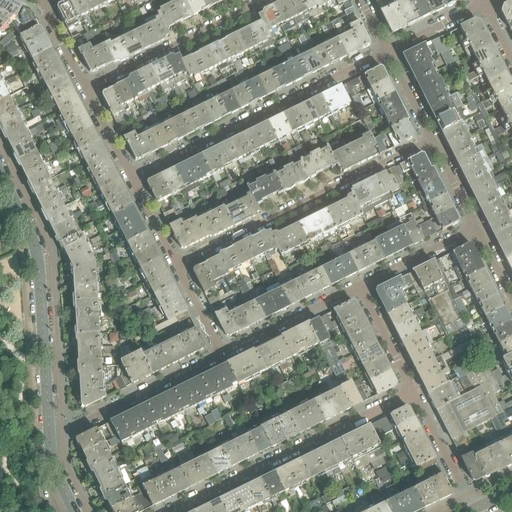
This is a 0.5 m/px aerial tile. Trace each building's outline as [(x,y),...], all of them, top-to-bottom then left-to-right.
[(0,0),(0,31),(8,24),(15,16),(17,17),(22,7),(8,0),(0,0)] [(87,21),(84,16),(88,14),(81,0),(70,0),(60,5),(58,11),(68,30),(78,26),(80,25),(87,21)] [(81,0),(88,14),(116,0),(81,0)] [(192,17),(183,0),(179,0),(170,5),(167,0),(154,7),(157,15),(167,32),(168,31),(169,28),(174,26),(175,25),(183,21),(192,17)] [(220,3),(218,0),(183,0),(192,17),(201,12),(210,8),(220,3)] [(322,8),(317,0),(287,0),(285,1),(294,19),(315,8),(317,10),(322,8)] [(352,9),(347,0),(317,0),(322,8),(325,13),(342,4),(346,11),(344,12),(344,13),(352,9)] [(406,27),(392,0),(374,0),(392,34),(406,27)] [(431,16),(423,0),(392,0),(406,27),(407,28),(431,16)] [(447,8),(443,0),(423,0),(431,16),(447,8)] [(284,24),(294,19),(285,1),(263,12),(262,15),(259,17),(260,20),(268,35),(272,33),(273,33),(271,30),(280,25),(286,38),(277,42),(280,47),(289,43),(287,39),(291,37),(287,30),(284,24)] [(511,2),(502,7),(501,12),(510,30),(511,29),(511,2)] [(36,21),(35,18),(33,15),(31,14),(30,13),(29,11),(24,8),(20,17),(22,21),(25,27),(36,21)] [(355,15),(352,9),(344,13),(346,16),(345,16),(347,19),(355,15)] [(168,36),(167,32),(157,15),(144,21),(144,20),(140,22),(143,28),(133,32),(142,51),(151,47),(156,45),(160,43),(164,41),(164,40),(165,38),(168,36)] [(370,44),(359,22),(355,15),(347,19),(345,16),(331,23),(338,38),(340,37),(350,56),(356,53),(369,46),(370,44)] [(273,45),(271,41),(275,39),(272,33),(268,35),(260,20),(259,21),(258,24),(258,25),(253,27),(248,29),(244,31),(235,36),(244,54),(258,48),(260,52),(273,45)] [(51,49),(36,21),(25,27),(26,28),(29,34),(21,38),(25,46),(21,48),(24,53),(27,51),(31,59),(51,49)] [(491,47),(479,23),(474,21),(460,28),(464,36),(458,39),(460,44),(461,45),(464,50),(469,48),(473,56),(491,47)] [(79,51),(103,40),(98,29),(98,30),(97,29),(80,37),(82,40),(75,44),(79,51)] [(142,51),(133,32),(111,44),(109,42),(105,44),(115,62),(118,61),(120,62),(121,62),(124,60),(125,60),(133,56),(142,51)] [(79,34),(72,38),(75,44),(82,40),(80,37),(79,34)] [(244,54),(235,36),(226,40),(217,45),(208,49),(218,68),(244,54)] [(307,44),(303,36),(298,38),(301,45),(304,46),(307,44)] [(338,62),(350,56),(340,37),(338,38),(311,51),(321,70),(330,66),(338,62)] [(436,71),(431,60),(430,58),(431,58),(430,55),(435,52),(437,56),(440,54),(446,67),(447,66),(454,62),(449,52),(449,51),(446,46),(442,37),(405,55),(405,56),(404,58),(416,82),(436,71)] [(115,62),(105,44),(103,40),(79,51),(90,73),(92,73),(93,74),(105,67),(115,62)] [(17,49),(13,42),(5,47),(9,54),(17,49)] [(453,43),(446,46),(449,51),(453,49),(455,48),(453,43)] [(505,74),(491,47),(473,56),(477,64),(472,66),(475,72),(467,76),(469,82),(483,75),(487,84),(505,74)] [(321,70),(311,51),(303,56),(299,48),(294,50),(298,58),(284,65),(294,84),(303,79),(307,77),(312,75),(321,70)] [(65,76),(51,49),(31,59),(45,86),(65,76)] [(218,68),(208,49),(199,54),(190,58),(191,58),(186,61),(185,60),(182,59),(181,60),(190,78),(194,76),(195,79),(218,68)] [(11,59),(19,55),(17,50),(9,55),(11,59)] [(453,50),(449,52),(454,62),(455,65),(459,63),(453,50)] [(189,79),(189,78),(190,78),(181,60),(179,56),(175,58),(172,57),(168,59),(160,63),(151,68),(160,85),(163,92),(171,88),(172,91),(178,88),(181,96),(185,94),(181,86),(178,88),(176,85),(189,79)] [(19,64),(16,58),(12,60),(16,68),(21,65),(20,63),(19,64)] [(294,84),(284,65),(275,69),(269,58),(265,60),(268,67),(258,72),(261,77),(258,78),(267,97),(276,93),(285,88),(294,84)] [(244,70),(239,60),(233,63),(238,73),(244,70)] [(8,81),(14,78),(17,76),(14,72),(1,79),(0,76),(0,74),(5,72),(2,66),(0,66),(0,101),(10,97),(3,83),(8,81)] [(137,97),(160,85),(151,68),(142,72),(137,74),(133,76),(129,78),(130,78),(129,81),(125,83),(134,101),(138,99),(137,97)] [(395,94),(382,69),(380,68),(364,76),(371,90),(377,103),(395,94)] [(449,97),(436,71),(416,82),(429,107),(449,97)] [(243,84),(238,73),(234,75),(239,86),(243,84)] [(511,104),(511,87),(505,74),(487,84),(491,91),(486,93),(492,105),(496,103),(501,111),(511,104)] [(78,102),(70,86),(65,76),(45,86),(58,112),(78,102)] [(258,101),(267,97),(258,78),(231,92),(240,110),(249,106),(253,104),(258,102),(258,101)] [(358,95),(354,88),(360,84),(357,79),(346,85),(352,98),(358,95)] [(240,110),(231,92),(222,96),(219,88),(221,86),(219,82),(217,83),(211,86),(217,98),(204,105),(213,124),(222,119),(231,115),(240,110)] [(134,101),(125,83),(116,88),(116,87),(103,94),(102,96),(117,125),(124,122),(120,115),(129,110),(127,105),(134,101)] [(202,90),(199,83),(194,86),(197,92),(202,90)] [(473,91),(469,83),(465,84),(470,93),(473,91)] [(349,105),(354,102),(352,98),(346,85),(309,103),(318,121),(331,115),(332,117),(334,121),(338,119),(335,113),(350,105),(349,105)] [(480,104),(473,91),(470,93),(476,106),(480,104)] [(156,101),(152,92),(147,94),(152,104),(156,101)] [(409,121),(395,94),(377,103),(391,130),(407,122),(409,121)] [(363,107),(358,95),(352,98),(354,102),(358,110),(363,107)] [(24,124),(10,97),(0,101),(0,126),(1,128),(0,130),(3,135),(24,124)] [(38,106),(49,100),(47,97),(36,103),(38,106)] [(456,110),(449,97),(429,107),(442,133),(462,123),(460,119),(464,116),(460,108),(456,110)] [(204,128),(213,124),(204,105),(201,99),(192,103),(195,109),(177,118),(186,137),(195,132),(195,133),(204,128)] [(478,110),(473,101),(467,104),(472,113),(478,110)] [(92,128),(80,105),(78,102),(58,112),(72,138),(92,128)] [(291,135),(318,121),(309,103),(282,116),(291,135)] [(488,118),(481,103),(480,104),(476,106),(483,120),(488,118)] [(511,104),(501,111),(504,118),(500,121),(503,127),(495,130),(498,137),(506,133),(506,132),(510,130),(511,133),(511,104)] [(48,117),(44,111),(39,113),(43,120),(48,117)] [(372,122),(369,116),(368,113),(361,117),(365,126),(372,122)] [(485,127),(479,115),(474,118),(479,129),(485,127)] [(280,140),(291,135),(282,116),(254,130),(263,149),(276,142),(280,150),(282,149),(284,154),(288,151),(286,147),(284,148),(280,140)] [(336,124),(334,121),(332,117),(329,119),(333,126),(336,132),(339,131),(336,124)] [(177,141),(186,137),(177,118),(149,132),(159,150),(168,146),(177,142),(177,141)] [(494,131),(488,118),(483,120),(490,133),(494,131)] [(127,127),(126,124),(124,122),(117,125),(120,131),(127,127)] [(414,136),(408,125),(407,122),(391,130),(395,137),(390,140),(394,148),(399,146),(413,138),(414,136)] [(47,129),(44,123),(36,128),(39,134),(47,129)] [(475,149),(462,123),(442,133),(455,159),(475,149)] [(38,152),(24,124),(3,135),(5,140),(7,141),(15,155),(14,157),(17,162),(38,152)] [(50,134),(57,130),(56,128),(55,126),(48,130),(50,134)] [(105,154),(92,128),(72,138),(86,164),(105,154)] [(309,129),(306,131),(309,136),(311,140),(315,138),(313,134),(312,135),(309,129)] [(253,154),(263,149),(254,130),(228,143),(238,162),(247,157),(251,165),(255,163),(257,167),(271,160),(268,155),(267,156),(257,162),(253,154)] [(493,140),(488,130),(484,131),(489,141),(493,140)] [(495,130),(494,131),(490,133),(493,139),(498,137),(495,130)] [(159,150),(149,132),(143,135),(141,131),(124,139),(135,160),(137,161),(138,161),(150,155),(159,150)] [(377,149),(371,139),(369,135),(362,138),(363,140),(357,142),(367,162),(376,157),(377,155),(374,151),(377,149)] [(367,162),(357,142),(344,149),(342,144),(329,150),(337,166),(339,170),(340,172),(342,171),(343,173),(367,162)] [(235,183),(227,167),(238,162),(228,143),(202,156),(212,176),(222,171),(226,178),(225,178),(229,186),(232,184),(235,183)] [(60,155),(54,144),(48,147),(55,158),(60,155)] [(499,152),(496,145),(490,148),(493,155),(499,152)] [(337,166),(329,150),(327,147),(326,147),(327,149),(319,153),(318,151),(309,156),(310,157),(302,161),(301,159),(300,160),(301,161),(310,179),(310,180),(316,177),(315,175),(330,168),(331,169),(337,166)] [(488,174),(475,149),(455,159),(467,184),(488,174)] [(44,165),(49,163),(47,158),(42,161),(38,152),(17,162),(19,167),(21,168),(25,176),(28,183),(28,185),(30,190),(51,179),(44,165)] [(505,164),(500,152),(495,155),(501,167),(505,164)] [(510,158),(507,152),(501,155),(504,161),(510,158)] [(119,180),(105,154),(86,164),(99,191),(119,180)] [(415,178),(433,169),(427,156),(424,156),(424,155),(424,156),(421,155),(399,166),(403,174),(411,170),(415,178)] [(198,183),(212,176),(202,156),(175,170),(184,190),(187,194),(200,187),(198,183)] [(283,192),(310,179),(301,161),(300,161),(301,163),(293,167),(292,165),(283,170),(284,171),(276,175),(275,173),(274,174),(283,192)] [(403,184),(400,180),(394,168),(388,171),(391,177),(396,187),(403,184)] [(446,195),(439,182),(433,169),(415,178),(421,191),(418,193),(425,206),(446,195)] [(184,190),(175,170),(149,182),(148,185),(157,203),(171,196),(184,190)] [(274,174),(274,173),(273,174),(272,174),(273,176),(266,179),(265,178),(255,182),(256,184),(249,188),(248,186),(246,186),(250,194),(257,206),(262,203),(261,202),(277,194),(277,196),(283,193),(283,192),(274,174)] [(396,187),(391,177),(389,178),(387,173),(384,173),(375,177),(385,197),(391,193),(392,195),(399,192),(397,187),(396,187)] [(501,200),(488,174),(467,184),(481,210),(501,200)] [(387,202),(385,197),(375,177),(351,189),(352,191),(350,192),(351,194),(352,196),(358,210),(366,206),(368,210),(374,207),(374,208),(387,202)] [(65,207),(58,193),(51,179),(30,190),(33,195),(35,196),(38,203),(42,211),(42,212),(44,218),(65,207)] [(132,207),(119,180),(99,191),(113,217),(132,207)] [(260,212),(257,206),(250,194),(246,196),(247,197),(238,202),(236,199),(232,201),(233,204),(224,209),(233,227),(233,228),(255,217),(256,214),(260,212)] [(459,221),(446,195),(425,206),(422,208),(425,213),(431,210),(442,231),(458,223),(459,221)] [(357,228),(353,221),(362,217),(358,210),(352,196),(348,198),(347,201),(326,212),(335,230),(349,223),(355,235),(359,234),(356,229),(357,228)] [(184,209),(178,198),(173,200),(174,202),(179,211),(180,211),(184,209)] [(511,226),(511,221),(501,200),(481,210),(494,235),(511,226)] [(92,212),(104,205),(103,202),(97,205),(95,202),(88,206),(92,212)] [(179,211),(174,202),(171,204),(170,207),(172,211),(175,210),(176,213),(179,211)] [(79,234),(72,221),(83,215),(81,211),(74,215),(73,213),(69,215),(65,207),(44,218),(47,223),(48,223),(56,238),(55,240),(57,243),(59,244),(79,234)] [(146,233),(132,207),(113,217),(126,243),(146,233)] [(233,227),(224,209),(197,222),(206,239),(209,237),(212,238),(217,235),(223,233),(222,233),(233,227)] [(177,215),(176,213),(175,210),(172,211),(163,215),(166,221),(173,217),(177,215)] [(386,216),(383,210),(376,213),(379,219),(381,218),(386,216)] [(206,239),(197,222),(188,227),(180,211),(179,211),(176,213),(177,215),(173,217),(175,221),(179,219),(181,222),(170,227),(181,249),(184,250),(189,247),(195,244),(194,244),(206,239)] [(308,243),(335,230),(326,212),(299,225),(308,243)] [(423,241),(417,228),(414,222),(410,215),(399,220),(400,222),(412,246),(423,241)] [(370,232),(384,225),(381,218),(379,219),(375,221),(367,225),(370,232)] [(437,234),(430,221),(417,228),(423,241),(437,234)] [(384,260),(412,246),(400,222),(386,228),(389,235),(375,242),(384,260)] [(308,243),(299,225),(278,235),(275,234),(272,236),(278,250),(282,257),(308,243)] [(511,257),(511,226),(494,235),(506,260),(511,257)] [(278,250),(272,236),(270,232),(266,234),(263,233),(242,244),(250,261),(260,256),(263,262),(267,260),(267,261),(271,258),(268,252),(272,250),(273,253),(278,250)] [(81,233),(79,234),(59,244),(62,249),(63,250),(68,260),(71,265),(70,267),(73,272),(95,261),(81,233)] [(160,260),(146,233),(126,243),(140,270),(160,260)] [(92,245),(102,239),(100,236),(90,241),(92,245)] [(384,260),(375,242),(348,255),(357,273),(384,260)] [(228,272),(250,261),(242,244),(220,254),(219,257),(216,259),(225,277),(229,275),(228,272)] [(484,270),(471,246),(469,245),(452,253),(458,267),(465,279),(484,270)] [(357,273),(348,255),(321,269),(330,287),(357,273)] [(225,277),(216,259),(194,270),(193,272),(204,294),(215,288),(218,295),(207,300),(210,306),(240,291),(239,289),(233,293),(225,277)] [(173,285),(160,261),(160,260),(140,270),(147,282),(143,284),(142,285),(149,298),(153,295),(173,285)] [(444,274),(437,260),(433,262),(440,276),(444,274)] [(98,301),(95,262),(95,261),(73,272),(72,273),(72,276),(73,277),(74,295),(73,296),(73,302),(98,301)] [(447,289),(440,276),(433,262),(413,273),(422,291),(425,296),(428,302),(445,337),(447,339),(462,331),(464,334),(466,332),(465,330),(467,329),(466,328),(473,324),(471,320),(463,323),(453,302),(454,302),(447,289)] [(330,287),(321,269),(295,282),(303,300),(330,287)] [(497,296),(490,283),(484,270),(465,279),(478,306),(497,296)] [(422,291),(413,273),(406,276),(412,286),(413,285),(417,294),(422,291)] [(450,287),(444,274),(440,276),(447,289),(450,287)] [(407,305),(401,292),(405,290),(412,286),(406,276),(377,290),(376,293),(387,315),(407,305)] [(303,300),(295,282),(268,295),(277,313),(303,300)] [(187,312),(173,285),(153,295),(167,322),(168,322),(170,321),(173,319),(176,318),(187,312)] [(249,292),(246,286),(239,289),(240,291),(242,295),(249,292)] [(458,300),(451,286),(450,287),(447,289),(454,302),(458,300)] [(277,313),(268,295),(266,291),(256,296),(258,300),(246,306),(246,305),(247,303),(245,300),(243,299),(238,302),(241,309),(250,326),(277,313)] [(510,322),(497,296),(478,306),(491,332),(510,322)] [(459,299),(458,300),(454,302),(460,315),(466,312),(459,299)] [(98,314),(98,301),(73,302),(74,308),(75,310),(76,319),(76,328),(75,329),(75,336),(100,334),(99,317),(102,317),(109,317),(109,313),(98,314)] [(250,326),(241,309),(231,314),(224,301),(222,302),(226,310),(215,316),(226,336),(229,337),(250,326)] [(368,330),(355,304),(352,303),(334,312),(338,320),(341,326),(348,340),(368,330)] [(421,332),(407,305),(387,315),(401,342),(421,332)] [(178,323),(189,317),(187,312),(176,318),(178,322),(178,323)] [(331,324),(326,315),(317,320),(318,321),(325,334),(336,328),(341,326),(338,320),(331,324)] [(329,342),(325,334),(318,321),(309,325),(318,344),(319,346),(329,342)] [(511,354),(511,326),(510,322),(491,332),(497,344),(496,345),(495,344),(490,346),(491,348),(479,354),(480,356),(481,358),(488,355),(495,352),(493,348),(498,345),(505,358),(511,354)] [(318,344),(309,325),(308,324),(282,338),(291,358),(318,344)] [(166,337),(175,333),(172,328),(164,333),(166,337)] [(338,345),(333,337),(339,334),(336,328),(325,334),(329,342),(329,343),(332,348),(338,345)] [(204,346),(196,329),(183,335),(170,342),(179,362),(203,350),(203,349),(204,347),(204,346)] [(382,357),(368,330),(348,340),(362,368),(382,357)] [(428,346),(421,332),(401,342),(415,369),(435,359),(428,346)] [(101,351),(100,334),(75,336),(76,342),(77,343),(78,361),(77,363),(78,369),(102,367),(101,360),(105,360),(104,353),(111,353),(111,350),(104,350),(101,351)] [(291,358),(282,338),(255,351),(264,371),(291,358)] [(179,362),(170,342),(148,353),(145,348),(140,350),(141,352),(153,375),(179,362)] [(264,371),(255,351),(228,364),(237,385),(264,371)] [(153,375),(141,352),(121,363),(121,366),(117,367),(117,369),(119,371),(121,370),(121,375),(126,373),(132,385),(153,375)] [(511,354),(505,358),(502,360),(511,380),(511,354)] [(315,372),(310,362),(308,357),(303,359),(306,365),(306,366),(309,372),(308,372),(310,377),(315,374),(314,372),(315,372)] [(396,384),(382,357),(362,368),(369,382),(377,396),(395,387),(396,384)] [(452,373),(449,369),(447,365),(440,369),(435,359),(415,369),(428,394),(458,380),(455,374),(451,377),(450,374),(452,373)] [(360,403),(353,390),(351,384),(346,376),(345,373),(342,367),(341,366),(339,362),(330,367),(333,373),(340,386),(341,387),(351,408),(360,403)] [(237,385),(228,364),(201,378),(211,398),(216,395),(217,397),(233,389),(232,387),(237,385)] [(502,413),(511,408),(511,401),(505,405),(503,401),(498,404),(493,395),(500,392),(497,386),(495,381),(492,375),(488,367),(486,368),(485,366),(458,380),(428,394),(451,440),(462,434),(466,432),(476,427),(482,424),(490,420),(502,413)] [(108,382),(107,367),(102,367),(78,369),(78,375),(79,376),(81,405),(85,408),(106,398),(103,391),(103,383),(108,382)] [(330,367),(322,370),(326,376),(333,373),(330,367)] [(289,378),(285,369),(281,371),(286,380),(289,378)] [(132,385),(126,373),(121,375),(121,377),(126,388),(132,385)] [(353,383),(349,374),(346,376),(351,384),(353,390),(361,386),(358,380),(353,383)] [(126,388),(121,377),(121,378),(115,380),(120,391),(126,388)] [(211,398),(201,378),(174,391),(184,411),(190,408),(191,410),(207,402),(206,400),(211,398)] [(284,389),(289,386),(287,382),(282,385),(276,383),(272,385),(276,393),(284,389)] [(368,400),(361,386),(353,390),(360,403),(360,404),(368,400)] [(352,408),(351,408),(341,387),(314,401),(324,422),(352,408)] [(184,411),(174,391),(148,404),(158,424),(164,421),(164,423),(180,415),(179,413),(184,411)] [(324,422),(314,401),(286,414),(297,435),(324,422)] [(158,424),(148,404),(122,417),(132,437),(137,434),(138,436),(154,428),(153,426),(158,424)] [(421,433),(409,409),(406,408),(374,424),(383,441),(388,438),(390,439),(394,437),(396,440),(400,438),(402,443),(421,433)] [(511,408),(502,413),(490,420),(502,444),(511,463),(511,408)] [(247,419),(244,412),(237,416),(240,422),(247,419)] [(212,414),(204,418),(209,427),(216,423),(212,414)] [(297,435),(286,414),(260,427),(261,429),(260,429),(270,449),(297,435)] [(132,437),(122,417),(111,422),(117,436),(122,446),(129,442),(129,441),(133,439),(132,437)] [(117,436),(111,422),(105,425),(109,434),(111,438),(117,436)] [(383,441),(374,424),(369,427),(382,452),(387,449),(383,441)] [(213,433),(210,427),(204,430),(207,436),(213,433)] [(382,452),(369,427),(358,432),(357,433),(354,435),(353,435),(328,447),(338,467),(344,464),(346,468),(355,464),(358,470),(384,457),(382,452)] [(110,458),(101,438),(97,429),(76,439),(76,441),(78,446),(80,446),(87,461),(86,463),(89,468),(110,458)] [(270,449),(260,429),(234,442),(244,461),(270,449)] [(434,459),(427,446),(421,433),(402,443),(397,445),(399,450),(400,450),(401,453),(397,456),(399,460),(402,459),(404,462),(410,459),(415,469),(416,469),(420,467),(434,459)] [(484,477),(474,457),(472,453),(466,442),(462,434),(451,440),(472,481),(475,482),(484,477)] [(184,447),(181,441),(170,447),(173,453),(184,447)] [(244,461),(234,442),(207,455),(217,475),(244,461)] [(511,464),(511,463),(502,444),(474,457),(484,477),(485,477),(487,478),(489,477),(490,475),(506,467),(508,468),(511,466),(511,464)] [(164,449),(162,445),(153,449),(155,453),(164,449)] [(330,471),(338,467),(328,447),(317,452),(316,454),(314,455),(312,455),(301,460),(311,480),(324,474),(327,479),(333,476),(330,471)] [(217,475),(207,455),(180,468),(190,488),(217,475)] [(119,475),(110,458),(89,468),(91,473),(93,474),(101,489),(100,491),(103,496),(124,486),(119,475)] [(442,474),(434,459),(420,467),(425,477),(428,482),(442,474)] [(284,493),(311,480),(301,460),(290,466),(289,467),(287,468),(285,468),(274,473),(284,493)] [(425,477),(420,467),(416,469),(421,479),(425,477)] [(190,488),(180,468),(154,481),(163,501),(190,488)] [(392,472),(380,478),(383,484),(395,478),(392,472)] [(163,501),(154,481),(152,478),(151,478),(149,473),(139,477),(141,482),(140,482),(142,487),(145,492),(152,507),(163,501)] [(284,493),(274,473),(263,479),(262,480),(260,481),(258,481),(247,487),(257,507),(284,493)] [(451,493),(442,474),(428,482),(413,489),(423,509),(451,496),(451,493)] [(141,511),(152,507),(145,492),(135,497),(131,499),(124,486),(103,496),(105,501),(107,502),(112,511),(141,511)] [(246,511),(257,507),(247,487),(236,492),(235,493),(234,494),(233,494),(232,494),(220,500),(226,511),(246,511)] [(417,511),(423,509),(413,489),(399,496),(396,489),(391,491),(395,498),(384,503),(388,511),(417,511)] [(337,500),(349,494),(347,490),(335,495),(337,500)] [(226,511),(220,500),(209,505),(208,507),(207,507),(206,508),(205,508),(195,511),(226,511)] [(388,511),(384,503),(366,511),(388,511)]
